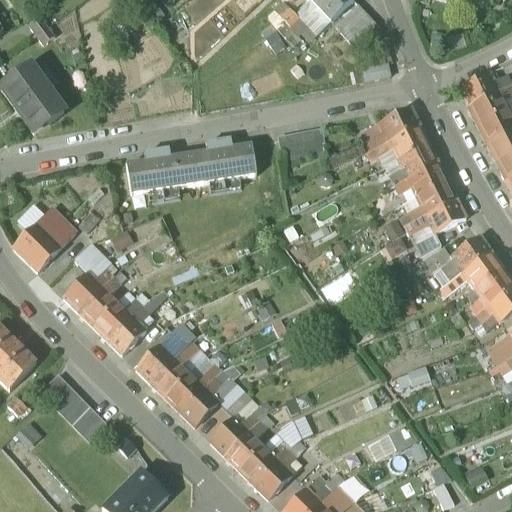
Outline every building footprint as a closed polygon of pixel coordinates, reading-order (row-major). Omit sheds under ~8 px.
[(348,0),(314,0),(309,5),(330,29),(354,7),(348,0)] [(374,32),(357,13),(335,34),(352,52),(374,32)] [(288,15),(280,23),(285,28),(293,20),(288,15)] [(293,20),(285,28),(290,33),(298,25),(293,20)] [(40,22),(28,30),(36,40),(47,32),(40,22)] [(47,32),(36,40),(43,49),(54,41),(47,32)] [(386,70),(361,75),(363,88),(389,82),(386,70)] [(31,72),(2,93),(33,137),(63,116),(31,72)] [(489,77),(458,93),(467,111),(498,95),(493,86),(489,77)] [(507,80),(493,86),(498,95),(511,88),(507,80)] [(511,89),(511,88),(498,95),(503,104),(511,99),(511,89)] [(498,95),(467,111),(477,130),(508,114),(503,104),(498,95)] [(410,113),(379,129),(383,137),(388,147),(419,131),(410,113)] [(511,121),(508,114),(477,130),(486,148),(511,134),(511,121)] [(419,131),(388,147),(393,156),(397,165),(428,150),(419,131)] [(321,134),(278,142),(282,165),(326,156),(321,134)] [(511,134),(486,148),(496,167),(511,158),(511,134)] [(383,137),(370,144),(375,153),(388,147),(383,137)] [(126,171),(131,199),(255,179),(250,150),(231,154),(230,144),(206,148),(208,157),(170,164),(168,154),(144,158),(146,167),(126,171)] [(388,147),(375,153),(380,162),(393,156),(388,147)] [(428,150),(397,165),(402,175),(407,184),(438,168),(428,150)] [(375,153),(366,158),(371,167),(380,162),(375,153)] [(511,158),(496,167),(506,185),(511,181),(511,158)] [(438,168),(407,184),(411,193),(416,202),(447,187),(438,168)] [(402,175),(389,181),(394,190),(407,184),(402,175)] [(407,184),(394,190),(398,200),(411,193),(407,184)] [(447,187),(416,202),(421,212),(425,221),(456,205),(447,187)] [(456,205),(425,221),(430,230),(434,239),(465,223),(456,205)] [(421,212),(408,218),(412,228),(425,221),(421,212)] [(90,216),(78,231),(87,238),(99,224),(90,216)] [(425,221),(412,228),(417,237),(430,230),(425,221)] [(63,226),(51,238),(63,249),(75,237),(63,226)] [(397,226),(384,232),(392,246),(404,239),(397,226)] [(47,242),(36,230),(13,253),(37,276),(63,249),(51,238),(47,242)] [(478,241),(450,261),(453,265),(462,278),(490,257),(478,241)] [(490,257),(462,278),(468,286),(474,294),(502,274),(490,257)] [(453,265),(441,274),(450,286),(462,278),(453,265)] [(105,274),(95,285),(102,292),(112,282),(105,274)] [(511,287),(502,274),(474,294),(481,303),(487,311),(511,292),(511,287)] [(88,278),(63,303),(78,317),(102,292),(95,285),(88,278)] [(462,278),(450,286),(456,295),(468,286),(462,278)] [(112,282),(102,292),(109,299),(120,289),(112,282)] [(102,292),(78,317),(93,331),(117,307),(109,299),(102,292)] [(511,292),(487,311),(493,320),(498,328),(511,317),(511,292)] [(481,303),(469,312),(475,320),(487,311),(481,303)] [(142,311),(135,304),(124,314),(132,321),(142,311)] [(117,307),(93,331),(107,346),(132,321),(124,314),(117,307)] [(142,311),(132,321),(139,329),(149,318),(142,311)] [(487,311),(475,320),(481,328),(493,320),(487,311)] [(132,321),(107,346),(122,360),(146,335),(139,329),(132,321)] [(36,369),(0,333),(0,386),(9,395),(36,369)] [(178,333),(160,350),(160,349),(135,374),(149,388),(150,388),(174,364),(185,353),(191,347),(178,333)] [(511,350),(501,357),(506,366),(511,361),(511,350)] [(185,353),(174,364),(182,371),(192,360),(185,353)] [(174,364),(150,388),(165,403),(189,378),(182,371),(174,364)] [(207,375),(197,385),(204,393),(214,382),(207,375)] [(189,378),(165,403),(180,418),(204,393),(197,385),(189,378)] [(57,380),(41,397),(49,405),(65,389),(57,380)] [(214,382),(204,393),(211,400),(222,390),(214,382)] [(65,389),(49,405),(57,413),(73,397),(65,389)] [(204,393),(180,418),(194,432),(218,407),(211,400),(204,393)] [(73,397),(57,413),(64,421),(81,404),(73,397)] [(16,402),(7,411),(17,420),(26,412),(16,402)] [(81,404),(64,421),(73,429),(89,413),(81,404)] [(89,413),(73,429),(81,438),(97,421),(89,413)] [(251,419),(241,429),(248,437),(258,426),(251,419)] [(97,421),(81,438),(89,446),(105,429),(97,421)] [(234,422),(210,447),(224,461),(248,437),(241,429),(234,422)] [(258,426),(248,437),(255,444),(266,433),(258,426)] [(248,437),(224,461),(239,476),(263,451),(255,444),(248,437)] [(126,443),(117,452),(127,462),(136,453),(126,443)] [(280,448),(270,458),(278,466),(288,455),(280,448)] [(263,451),(239,476),(253,490),(278,466),(270,458),(263,451)] [(288,455),(278,466),(285,473),(295,463),(288,455)] [(278,466),(253,490),(268,505),(292,480),(285,473),(278,466)] [(141,475),(103,511),(157,511),(168,502),(141,475)] [(443,489),(432,494),(441,511),(448,511),(454,509),(443,489)] [(331,498),(323,490),(313,501),(320,508),(331,498)] [(345,511),(352,506),(337,491),(331,498),(320,508),(324,511),(345,511)] [(306,494),(288,511),(316,511),(320,508),(313,501),(306,494)]
